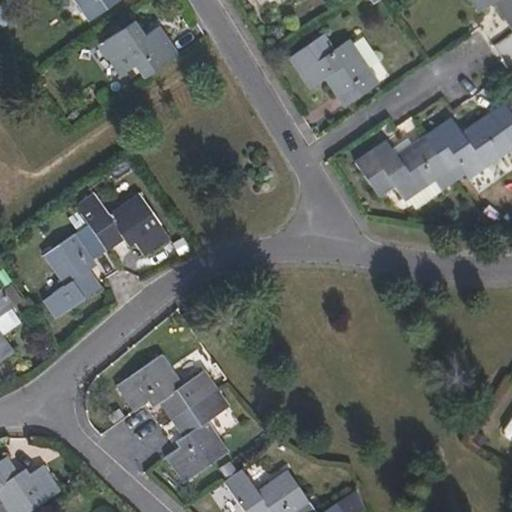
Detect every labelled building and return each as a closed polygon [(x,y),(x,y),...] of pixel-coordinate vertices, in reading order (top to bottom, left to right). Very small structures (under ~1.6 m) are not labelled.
[(129,0),(77,0),(97,30),(132,4),(129,0)] [(496,13),(511,36),(511,0),(464,0),(480,24),(496,13)] [(161,41),(147,51),(136,35),(102,59),(122,90),(138,79),(147,93),(181,70),(161,41)] [(353,51),(337,62),(328,48),(298,70),(317,99),(331,89),(350,117),(382,96),(353,51)] [(464,143),(454,129),(430,145),(452,177),(461,170),(472,185),(511,156),(511,153),(492,124),(464,143)] [(398,191),(407,206),(452,177),(430,145),(401,165),(392,152),(362,172),(381,202),(398,191)] [(97,206),(81,217),(91,231),(110,259),(125,249),(132,258),(140,252),(149,266),(174,251),(144,207),(113,228),(97,206)] [(97,267),(110,259),(91,231),(47,261),(68,293),(46,307),(59,326),(101,297),(91,280),(101,273),(97,267)] [(0,324),(17,313),(6,295),(0,298),(0,368),(16,358),(0,334),(0,324)] [(165,408),(175,424),(220,395),(208,376),(186,391),(165,361),(120,391),(138,418),(151,409),(155,414),(165,408)] [(211,427),(233,413),(220,395),(175,424),(188,442),(179,448),(183,454),(170,463),(187,489),(232,459),(211,427)] [(26,471),(17,478),(6,462),(0,465),(0,500),(7,511),(33,511),(60,495),(43,468),(30,477),(26,471)] [(315,511),(292,477),(260,497),(245,475),(228,488),(243,511),(315,511)]
